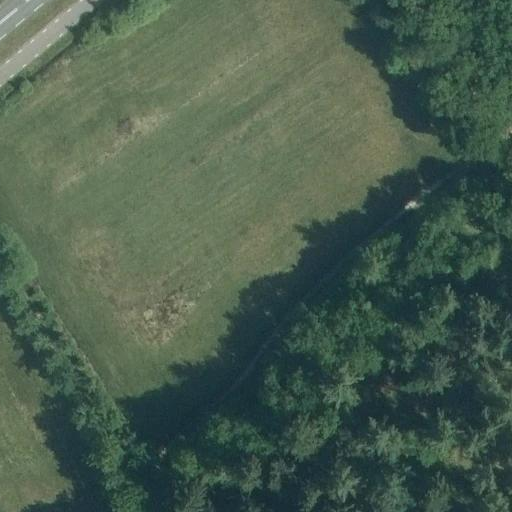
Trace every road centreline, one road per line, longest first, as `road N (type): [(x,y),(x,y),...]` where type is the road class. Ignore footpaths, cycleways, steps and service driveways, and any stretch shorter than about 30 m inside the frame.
road 1 (track): [(0,255),(140,477)]
road 2 (track): [(502,133),(418,0)]
